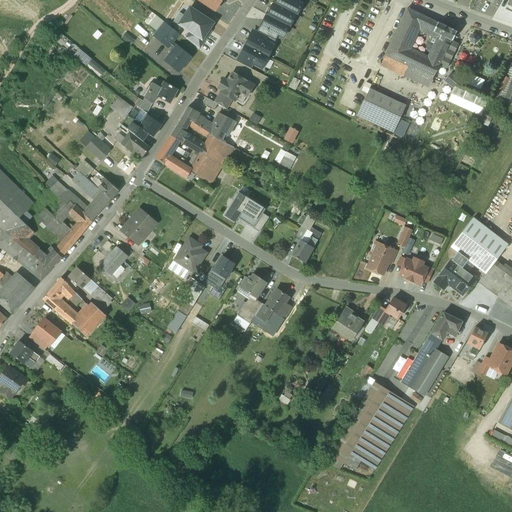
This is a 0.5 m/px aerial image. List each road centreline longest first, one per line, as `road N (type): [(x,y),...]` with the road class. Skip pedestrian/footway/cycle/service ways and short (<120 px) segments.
road 1 (residential): [(137,177),(304,279),(436,302),(511,332)]
road 2 (unclassified): [(0,350),(137,177)]
road 3 (residential): [(251,0),(137,177)]
